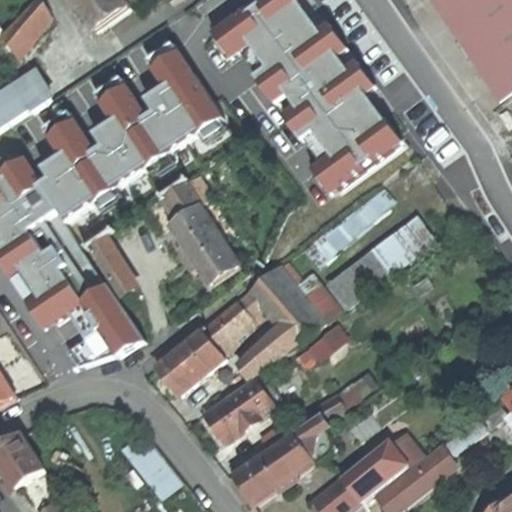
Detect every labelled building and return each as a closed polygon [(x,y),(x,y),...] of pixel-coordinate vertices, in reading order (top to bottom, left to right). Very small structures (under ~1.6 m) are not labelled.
[(73,0),(100,37),(133,13),(123,0),(73,0)] [(323,28),(302,0),(256,0),(224,24),(243,49),(244,47),(292,13),(309,37),(262,72),(260,73),(279,98),(290,89),(300,102),(288,111),(307,136),(308,135),(368,90),(350,66),(342,72),(332,59),(341,52),(323,28)] [(435,0),(506,106),(511,101),(511,74),(462,0),(435,0)] [(511,0),(462,0),(511,74),(511,0)] [(8,41),(20,60),(58,15),(47,1),(8,41)] [(244,47),(262,72),(309,37),(292,13),(244,47)] [(341,52),(350,45),(332,21),(323,28),(341,52)] [(168,83),(150,95),(159,108),(152,112),(156,119),(181,102),(177,96),(184,91),(176,78),(195,65),(183,46),(156,64),(168,83)] [(350,65),(341,52),(332,59),(342,72),(350,66),(368,90),(308,135),(325,158),(316,165),(317,167),(318,166),(321,171),(317,174),(331,192),(342,184),(324,160),(386,115),(405,140),(407,138),(388,113),(387,114),(369,90),(378,83),(360,58),(350,65)] [(25,267),(59,318),(60,318),(110,285),(127,310),(89,334),(76,343),(90,365),(117,348),(118,347),(121,351),(145,336),(111,284),(67,218),(96,199),(96,200),(123,182),(122,181),(148,164),(148,166),(175,148),(174,147),(207,125),(208,126),(227,114),(195,65),(176,78),(184,91),(177,96),(181,102),(156,119),(152,112),(144,100),(117,118),(129,137),(104,153),(100,147),(92,134),(65,152),(77,171),(51,188),(47,181),(49,180),(48,179),(46,180),(30,155),(0,174),(0,223),(11,241),(63,207),(68,215),(65,217),(76,234),(25,267)] [(0,134),(36,112),(36,113),(50,104),(35,81),(41,76),(40,75),(0,101),(0,134)] [(131,81),(104,99),(117,118),(144,100),(131,81)] [(79,115),(52,133),(65,152),(92,134),(79,115)] [(386,115),(324,160),(342,184),(342,185),(405,140),(386,115)] [(117,118),(99,130),(107,142),(100,147),(104,153),(129,137),(117,118)] [(49,180),(47,181),(51,188),(77,171),(65,152),(47,164),(54,174),(48,179),(49,180)] [(206,208),(191,185),(168,201),(183,224),(184,223),(203,210),(206,208)] [(0,245),(0,246),(0,249),(17,276),(18,275),(33,298),(32,299),(32,300),(33,300),(49,324),(48,324),(49,325),(59,318),(25,267),(76,234),(65,217),(68,215),(63,207),(11,241),(0,223),(0,245)] [(243,271),(203,210),(184,223),(174,230),(214,290),(227,281),(243,271)] [(113,242),(99,250),(127,296),(133,292),(141,288),(113,242)] [(290,266),(284,271),(306,298),(312,294),(290,266)] [(253,296),(282,333),(297,351),(328,327),(315,310),(306,298),(284,271),(253,296)] [(110,285),(60,318),(61,319),(73,310),(89,334),(127,310),(110,285)] [(141,305),(133,292),(127,296),(135,309),(141,305)] [(330,297),(315,310),(328,327),(344,314),(330,297)] [(241,308),(206,335),(221,354),(232,345),(255,326),(241,308)] [(346,330),(302,355),(309,368),(354,343),(346,330)] [(244,372),(253,385),(299,353),(297,351),(282,333),(259,359),(244,372)] [(173,387),(184,400),(229,363),(226,360),(221,354),(206,335),(161,372),(173,387)] [(237,351),(232,345),(221,354),(226,360),(237,351)] [(17,402),(0,373),(0,412),(3,411),(17,402)] [(218,433),(227,447),(274,413),(255,387),(208,420),(218,433)] [(322,409),(333,426),(350,414),(339,398),(322,409)] [(327,420),(299,439),(319,468),(341,453),(328,433),(333,430),(327,420)] [(126,449),(165,501),(187,484),(149,432),(126,449)] [(0,454),(0,462),(20,494),(49,475),(26,438),(10,448),(0,454)] [(248,497),(257,510),(319,468),(299,439),(237,480),(248,497)] [(410,440),(351,488),(364,505),(365,507),(424,458),(410,440)] [(444,450),(420,467),(439,492),(462,473),(444,450)] [(393,488),(411,511),(413,511),(439,492),(420,467),(393,488)] [(305,511),(355,511),(364,505),(351,488),(345,481),(305,511)] [(74,511),(68,502),(53,511),(74,511)]
